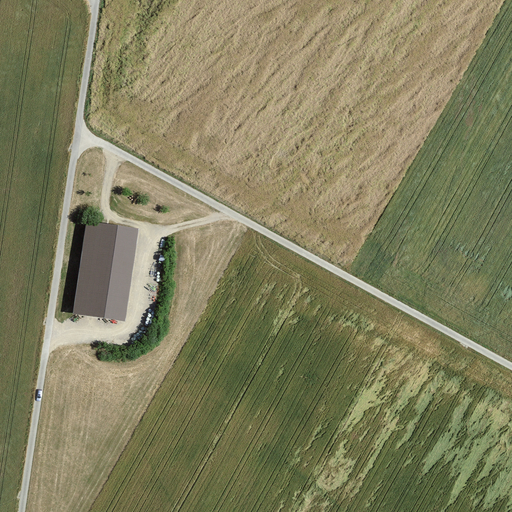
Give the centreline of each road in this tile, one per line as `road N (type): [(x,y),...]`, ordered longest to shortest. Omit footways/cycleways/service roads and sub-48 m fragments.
road 1 (track): [(95,0),(22,511)]
road 2 (track): [(78,135),(511,370)]
